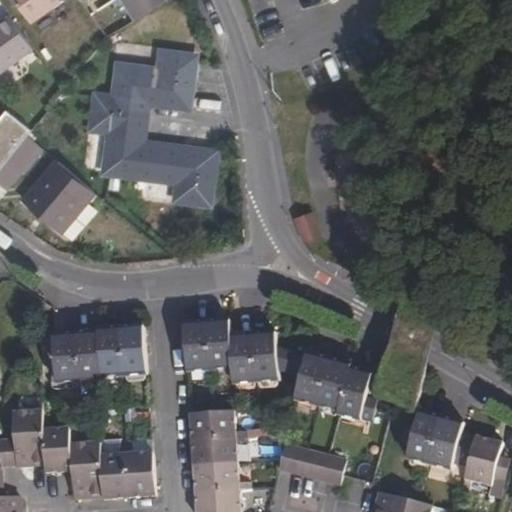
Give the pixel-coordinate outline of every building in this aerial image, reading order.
[(18,0),(32,19),(59,0),(18,0)] [(150,10),(143,0),(123,0),(124,1),(113,8),(109,1),(110,0),(88,0),(112,33),(135,19),(150,10)] [(167,0),(143,0),(150,10),(167,0)] [(0,72),(35,47),(11,15),(0,22),(0,72)] [(165,53),(163,70),(122,65),(117,96),(99,94),(95,126),(114,129),(108,171),(183,181),(181,198),(212,201),(217,159),(189,155),(190,149),(144,142),(146,132),(140,131),(144,100),(151,101),(151,99),(160,101),(161,97),(192,100),(197,56),(165,53)] [(33,129),(9,110),(0,120),(0,132),(19,146),(28,135),(33,129)] [(47,115),(34,134),(57,150),(70,132),(47,115)] [(19,146),(0,132),(0,169),(10,158),(19,146)] [(43,147),(28,135),(19,146),(10,158),(0,169),(0,178),(10,187),(43,147)] [(63,233),(97,192),(58,160),(24,200),(63,233)] [(314,213),(298,219),(305,242),(323,236),(314,213)] [(287,373),(285,347),(285,338),(240,341),(239,326),(195,329),(198,378),(243,376),(244,392),(288,388),(287,373)] [(153,331),(109,333),(110,336),(64,339),(67,388),(112,385),(112,382),(156,380),(153,331)] [(306,378),(312,354),(285,347),(287,373),(306,378)] [(366,421),(371,397),(377,373),(356,368),(357,363),(312,352),(312,354),(306,378),(301,399),(345,410),(344,417),(365,422),(366,421)] [(380,400),(371,397),(366,421),(374,423),(380,400)] [(27,445),(12,446),(14,469),(29,468),(59,465),(60,474),(86,472),(88,499),(115,498),(115,503),(140,501),(164,499),(161,455),(136,457),(112,458),(111,443),(83,446),(82,428),(63,430),(62,421),(57,421),(56,402),(50,402),(50,413),(25,414),(27,445)] [(460,458),(466,436),(469,423),(425,412),(424,417),(418,440),(413,459),(458,469),(460,458)] [(408,438),(418,440),(424,417),(414,414),(408,438)] [(249,511),(249,495),(258,494),(258,487),(248,487),(247,468),(246,451),(256,450),(255,444),(255,438),(246,439),(244,417),(200,420),(202,448),(203,472),(205,498),(206,511),(249,511)] [(474,461),(480,439),(466,436),(460,458),(474,461)] [(499,480),(504,456),(507,444),(480,437),(480,439),(474,461),(469,484),(496,491),(499,480)] [(298,455),(288,453),(282,476),(293,479),(306,482),(318,484),(331,488),(342,490),(347,466),(337,464),(323,460),(312,458),(298,455)] [(499,480),(510,482),(511,473),(511,458),(504,456),(499,480)] [(0,511),(31,511),(30,495),(0,497),(0,511)] [(432,511),(433,510),(382,498),(378,511),(432,511)]
